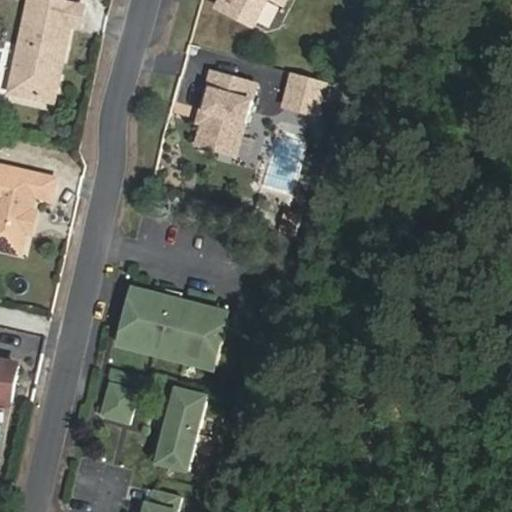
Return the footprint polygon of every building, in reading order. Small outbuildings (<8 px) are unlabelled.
[(70,0),(23,0),(10,64),(22,66),(20,77),(29,92),(48,97),(65,20),(75,22),(79,2),(70,0)] [(217,0),(215,5),(249,23),(261,0),(217,0)] [(22,66),(10,64),(5,87),(17,90),(29,92),(20,77),(22,66)] [(259,82),(215,69),(205,104),(210,106),(205,121),(199,143),(239,154),(259,82)] [(329,81),(296,72),(287,104),(321,114),(329,81)] [(210,106),(205,104),(200,120),(205,121),(210,106)] [(21,208),(26,205),(30,188),(48,192),(52,172),(0,159),(0,242),(16,246),(22,223),(19,218),(21,208)] [(296,208),(283,205),(277,228),(290,231),(296,208)] [(219,307),(150,289),(149,295),(218,313),(219,307)] [(149,295),(135,292),(124,335),(217,359),(229,316),(218,313),(149,295)] [(124,335),(121,343),(216,368),(217,359),(124,335)] [(0,356),(0,391),(11,394),(19,360),(0,356)] [(140,388),(111,380),(101,413),(130,422),(140,388)] [(208,395),(179,387),(159,468),(188,475),(193,456),(197,440),(199,431),(204,414),(208,395)] [(212,416),(204,414),(199,431),(208,433),(212,416)] [(206,442),(197,440),(193,456),(201,458),(206,442)] [(177,511),(180,502),(153,495),(149,509),(147,509),(146,511),(177,511)]
